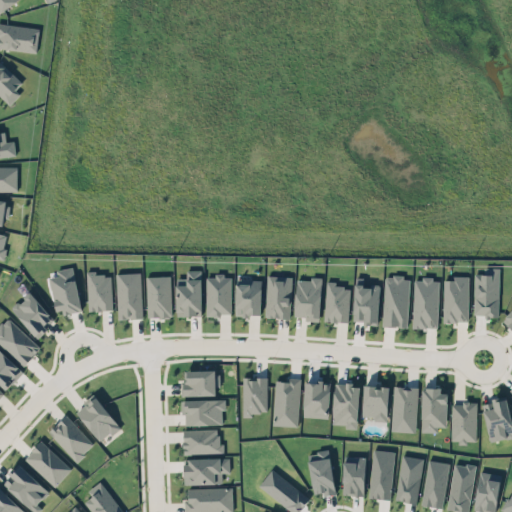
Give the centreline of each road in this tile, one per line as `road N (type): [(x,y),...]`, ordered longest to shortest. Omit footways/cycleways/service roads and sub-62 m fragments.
road 1 (residential): [(154,511),(148,349),(101,353),(49,383),(0,436)]
road 2 (residential): [(148,349),(457,357)]
road 3 (track): [(511,243),(279,245)]
road 4 (residential): [(489,372),(477,377),(460,369),(466,341),(484,340),(493,349),(489,372)]
